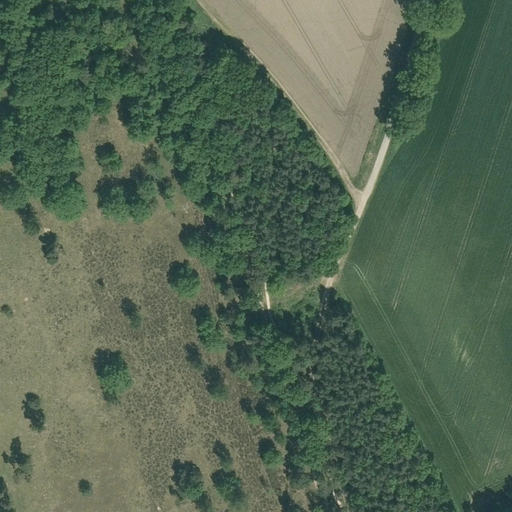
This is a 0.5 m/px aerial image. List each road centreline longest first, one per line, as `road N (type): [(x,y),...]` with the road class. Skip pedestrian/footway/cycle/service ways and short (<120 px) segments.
road 1 (track): [(437,0),(394,131),(309,307),(293,398)]
road 2 (track): [(162,0),(293,398)]
